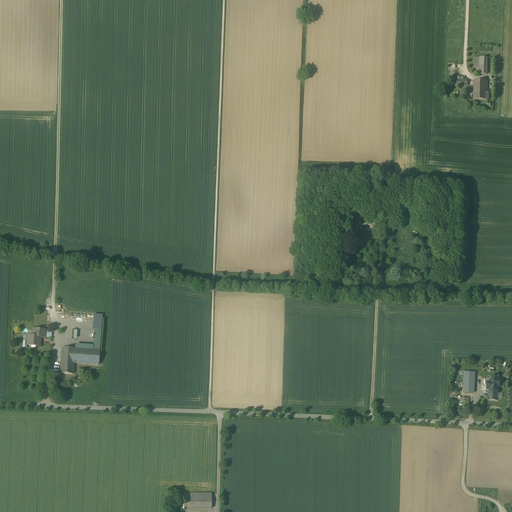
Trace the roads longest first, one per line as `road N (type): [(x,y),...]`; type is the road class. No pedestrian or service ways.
road 1 (track): [(61,0),(53,312)]
road 2 (residential): [(220,411),(511,425)]
road 3 (residential): [(0,405),(220,411)]
